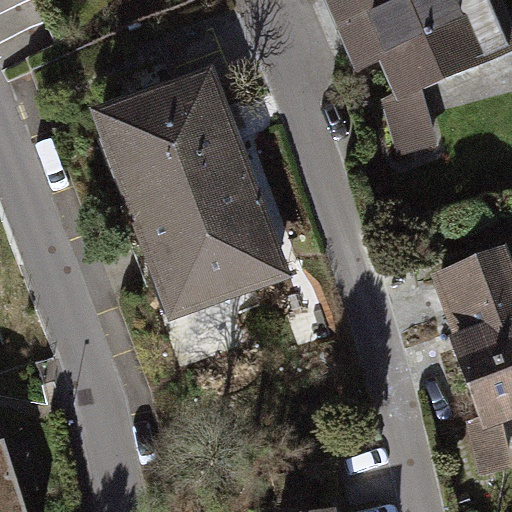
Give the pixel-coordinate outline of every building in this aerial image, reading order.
[(442,150),(428,98),(511,63),(511,23),(502,0),(327,0),(326,1),(359,80),(386,69),(398,98),(381,103),(397,163),(442,150)] [(160,46),(177,93),(208,81),(223,76),(207,29),(160,46)] [(177,93),(101,121),(166,295),(224,274),(232,294),(276,278),(260,234),(268,231),(230,130),(227,131),(208,81),(177,93)] [(511,254),(509,245),(436,271),(458,333),(451,335),(482,421),(485,428),(503,422),(511,418),(511,254)] [(511,467),(503,422),(485,428),(482,421),(468,423),(480,475),(511,467)] [(0,511),(24,511),(3,444),(0,445),(0,511)]
